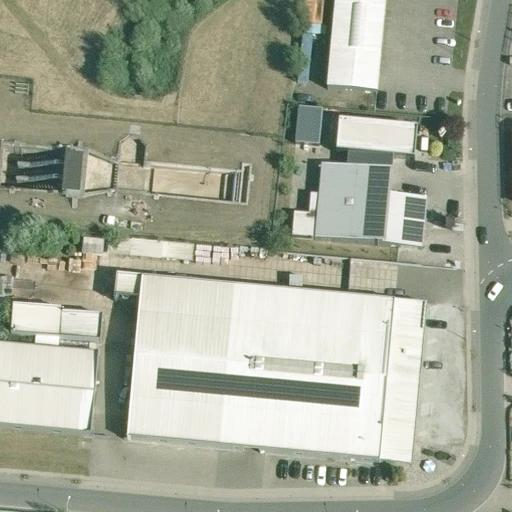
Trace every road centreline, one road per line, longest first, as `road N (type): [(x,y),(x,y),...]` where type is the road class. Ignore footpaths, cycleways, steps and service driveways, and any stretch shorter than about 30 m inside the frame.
road 1 (unclassified): [(419,511),(476,493),(490,471),(495,270)]
road 2 (unclassified): [(495,270),(488,79),(502,0)]
road 3 (unclassified): [(0,497),(187,511)]
